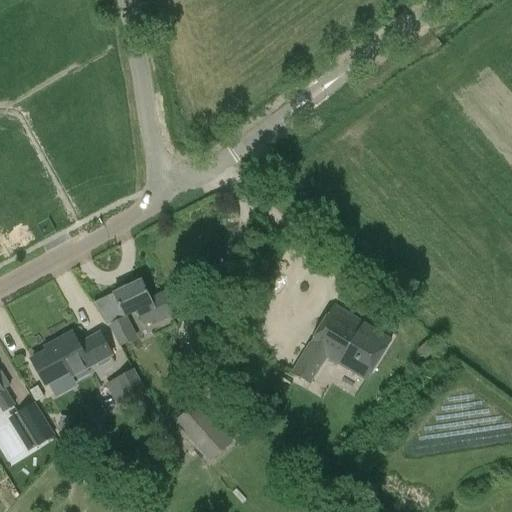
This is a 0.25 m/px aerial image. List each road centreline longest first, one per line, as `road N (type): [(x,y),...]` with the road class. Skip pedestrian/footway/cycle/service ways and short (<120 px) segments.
road 1 (unclassified): [(168,202),(446,0)]
road 2 (unclassified): [(168,202),(122,0)]
road 3 (residential): [(0,294),(119,229)]
